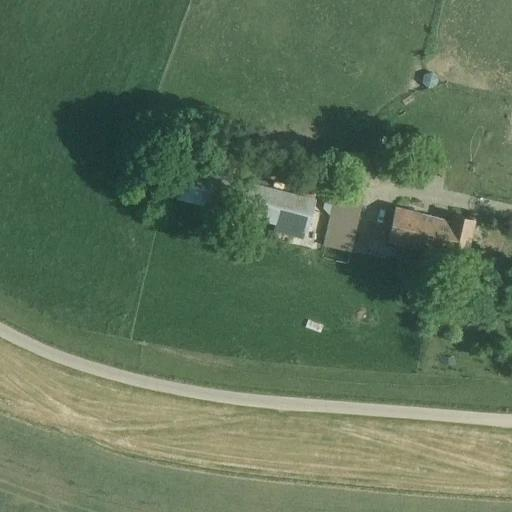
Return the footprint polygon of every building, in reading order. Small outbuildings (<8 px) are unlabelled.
[(344,161),(342,168),(341,172),(357,176),(360,165),(344,161)] [(167,162),(159,196),(176,200),(306,234),(315,200),(167,162)] [(322,246),(350,253),(363,197),(335,191),(332,202),(324,200),(322,209),(329,216),(322,246)] [(395,207),(387,243),(442,257),(440,267),(463,272),(474,221),(451,216),(450,221),(395,207)] [(439,364),(452,365),(452,358),(439,357),(439,364)]
